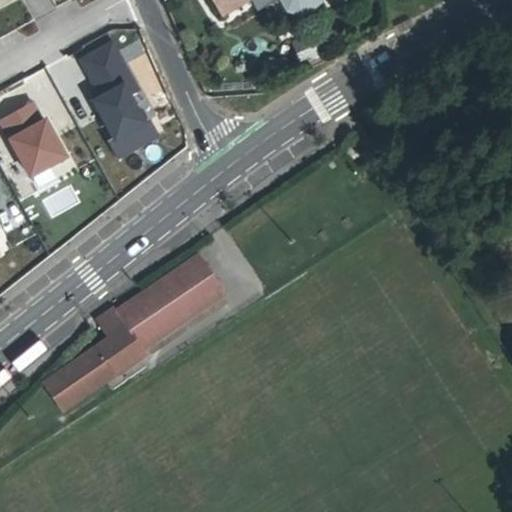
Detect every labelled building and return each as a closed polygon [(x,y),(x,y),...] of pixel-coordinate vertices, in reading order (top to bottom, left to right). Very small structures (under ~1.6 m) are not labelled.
[(23,0),(36,19),(56,6),(52,0),(23,0)] [(280,0),(285,9),(290,12),(297,15),(308,14),(312,12),(317,8),(319,5),(320,0),(215,0),(223,13),(244,0),(280,0)] [(274,0),(250,0),(256,11),(274,0)] [(320,31),(298,42),(306,59),(328,49),(320,31)] [(91,97),(114,139),(148,120),(132,92),(140,88),(113,38),(77,57),(97,93),(91,97)] [(33,99),(0,118),(0,124),(29,176),(68,154),(45,113),(42,115),(33,99)] [(62,410),(147,353),(144,348),(223,294),(226,292),(200,255),(117,312),(114,308),(96,321),(109,339),(44,384),(62,410)] [(144,348),(147,353),(149,356),(228,302),(223,294),(144,348)]
